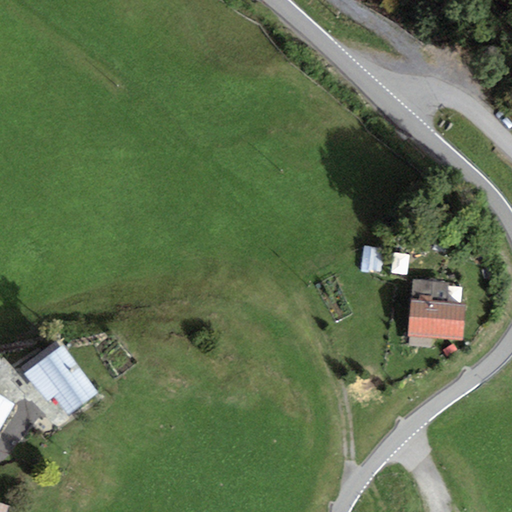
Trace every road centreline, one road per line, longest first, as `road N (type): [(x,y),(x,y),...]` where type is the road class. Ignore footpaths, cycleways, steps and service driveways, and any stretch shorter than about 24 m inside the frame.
road 1 (unclassified): [(511,340),(415,419),(340,511)]
road 2 (unclassified): [(373,89),(511,225)]
road 3 (unclassified): [(511,144),(447,89),(373,89)]
road 4 (unclassified): [(274,0),(373,89)]
